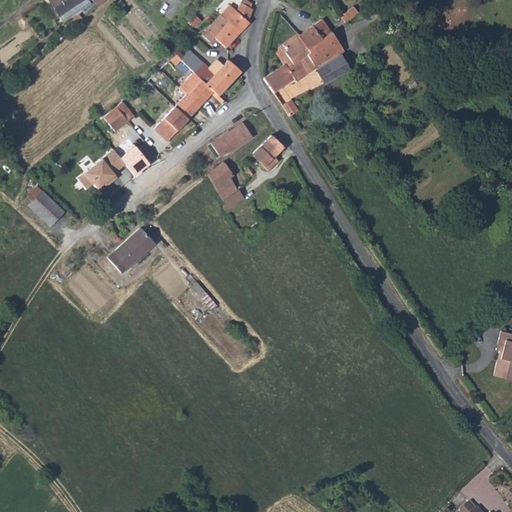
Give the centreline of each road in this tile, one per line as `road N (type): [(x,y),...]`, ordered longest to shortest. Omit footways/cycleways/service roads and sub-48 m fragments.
road 1 (unclassified): [(511,463),(444,379),(258,91)]
road 2 (residential): [(96,226),(258,91)]
